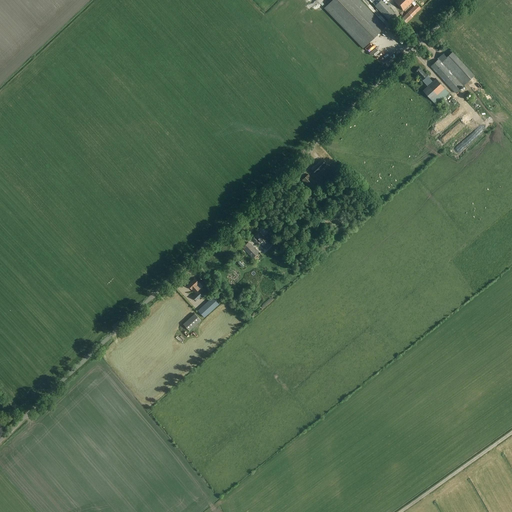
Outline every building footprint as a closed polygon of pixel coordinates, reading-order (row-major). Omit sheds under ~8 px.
[(386,26),(360,0),(331,0),(324,8),(363,49),(386,26)] [(396,16),(382,0),(381,0),(369,0),(375,6),(390,22),(396,16)] [(393,0),(403,10),(414,1),(413,0),(393,0)] [(406,23),(421,8),(416,4),(402,18),(406,23)] [(438,58),(430,66),(455,93),(474,75),(452,51),(441,62),(438,58)] [(427,86),(422,90),(436,105),(450,93),(436,78),(432,81),(420,68),(415,72),(427,86)] [(458,133),(468,120),(466,118),(461,125),(457,123),(453,128),(458,133)] [(440,140),(445,145),(454,137),(450,132),(440,140)] [(316,174),(326,164),(321,159),(315,165),(315,164),(311,168),(316,174)] [(308,174),(302,180),(310,188),(311,187),(315,191),(319,187),(315,184),(316,183),(308,174)] [(330,220),(325,214),(304,233),(310,239),(330,220)] [(348,230),(343,224),(317,247),(322,253),(348,230)] [(263,247),(264,246),(269,241),(265,238),(264,239),(259,232),(252,239),(258,245),(260,244),(263,247)] [(259,252),(248,242),(242,247),(252,258),(259,252)] [(199,288),(196,285),(199,283),(195,278),(188,285),(192,289),(195,292),(199,288)] [(197,300),(202,295),(198,291),(193,297),(197,300)] [(213,296),(197,310),(204,318),(219,304),(213,296)] [(195,313),(183,324),(189,331),(201,320),(195,313)]
